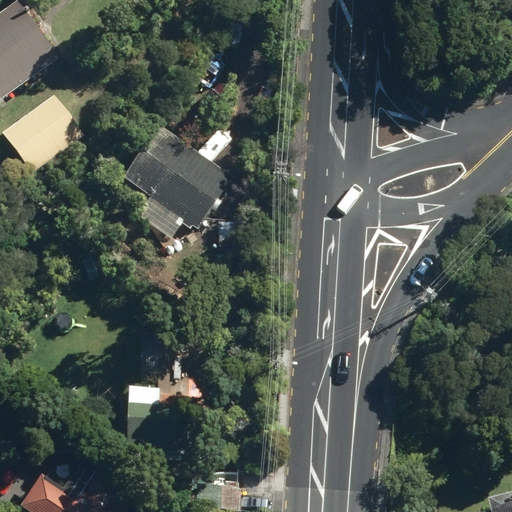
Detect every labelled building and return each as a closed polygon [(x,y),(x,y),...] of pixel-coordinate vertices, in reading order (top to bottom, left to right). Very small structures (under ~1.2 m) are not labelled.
[(0,112),(61,64),(16,4),(0,16),(0,112)] [(2,139),(33,181),(86,143),(55,101),(2,139)] [(139,223),(175,246),(185,232),(197,240),(235,184),(158,133),(123,186),(152,204),(139,223)] [(218,226),(220,255),(239,255),(238,225),(218,226)] [(215,305),(232,315),(246,292),(229,281),(215,305)] [(131,397),(129,459),(189,460),(190,414),(162,413),(163,398),(131,397)] [(132,511),(137,506),(115,492),(119,486),(88,466),(66,500),(43,485),(24,511),(132,511)] [(201,494),(200,511),(241,511),(242,495),(201,494)] [(511,511),(511,495),(486,501),(488,511),(511,511)]
